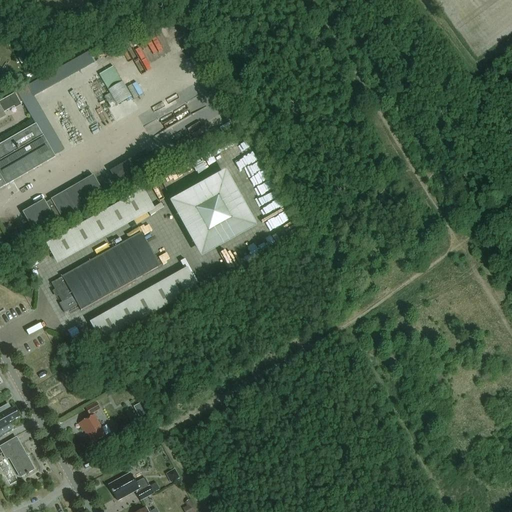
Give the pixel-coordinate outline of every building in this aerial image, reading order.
[(116,106),(132,99),(117,66),(102,73),(116,106)] [(15,95),(0,102),(0,118),(4,116),(3,113),(14,107),(15,109),(21,106),(15,95)] [(0,189),(55,158),(54,156),(36,125),(0,145),(0,189)] [(145,153),(110,173),(118,188),(153,168),(145,153)] [(250,167),(253,176),(250,177),(254,186),(266,181),(259,163),(250,167)] [(173,199),(201,258),(260,230),(232,171),(173,199)] [(50,201),(51,201),(45,204),(44,201),(22,214),(33,233),(60,217),(61,220),(104,196),(93,176),(50,201)] [(57,262),(158,214),(148,192),(47,241),(57,262)] [(62,278),(51,284),(58,297),(61,304),(59,305),(64,314),(78,306),(81,312),(159,268),(140,234),(62,278)] [(187,271),(89,326),(100,347),(198,291),(187,271)] [(100,411),(96,404),(85,410),(90,418),(79,425),(83,433),(85,432),(92,444),(105,437),(110,434),(106,426),(101,429),(93,415),(100,411)] [(145,415),(139,404),(133,407),(139,418),(145,415)] [(8,405),(0,409),(0,436),(12,430),(8,424),(19,418),(14,409),(11,411),(8,405)] [(10,442),(0,448),(0,449),(2,454),(5,453),(20,479),(34,471),(22,449),(16,453),(10,442)] [(130,475),(108,486),(117,502),(135,492),(140,502),(153,495),(144,479),(135,484),(130,475)] [(185,511),(197,511),(191,501),(186,503),(188,507),(184,510),(185,511)]
